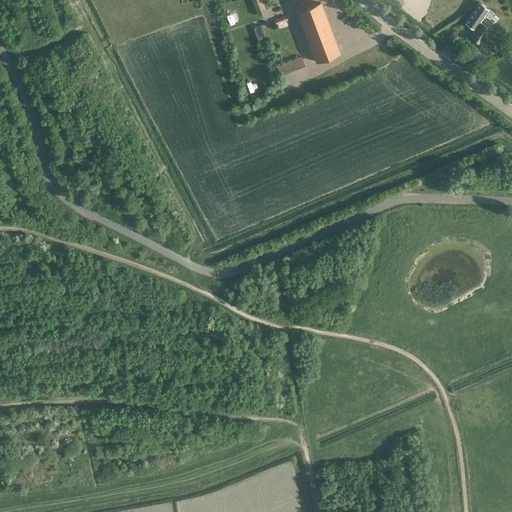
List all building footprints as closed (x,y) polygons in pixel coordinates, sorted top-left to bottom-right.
[(297,11),(316,61),(339,53),(321,2),(297,11)] [(464,22),(474,30),(479,22),(488,9),(479,2),(464,22)] [(286,15),(274,19),(275,23),(287,19),(286,15)] [(480,44),(490,30),(479,22),(474,30),(469,36),(480,44)] [(261,24),(253,27),(258,39),(265,36),(261,24)] [(277,65),(280,74),(305,65),(301,56),(277,65)]
